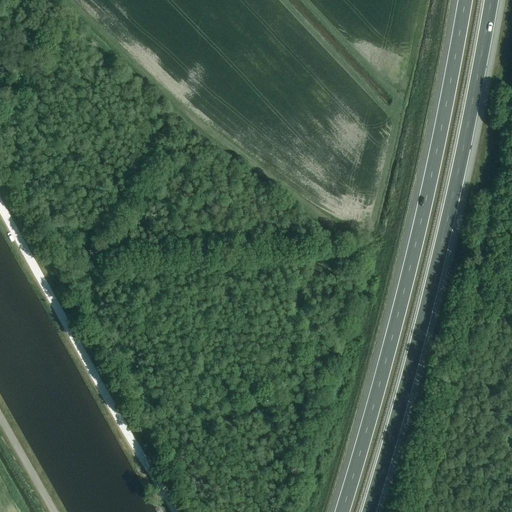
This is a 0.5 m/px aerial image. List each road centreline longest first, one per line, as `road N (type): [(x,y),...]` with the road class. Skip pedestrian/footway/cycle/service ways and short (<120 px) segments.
road 1 (motorway): [(465,0),(423,210),(342,511)]
road 2 (motorway): [(370,511),(416,358),(490,0)]
